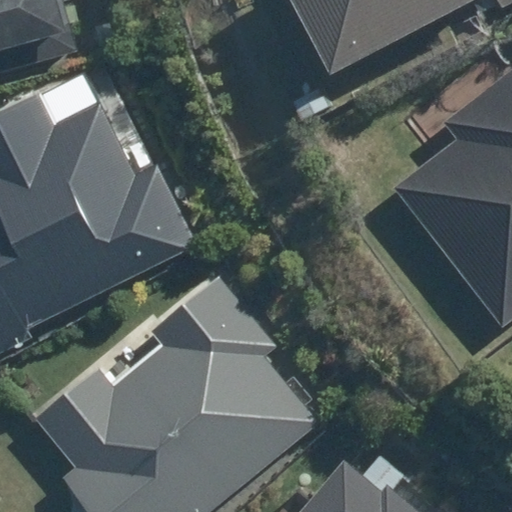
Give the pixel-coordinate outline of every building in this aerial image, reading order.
[(0,0),(0,52),(74,33),(67,6),(87,0),(86,0),(0,0)] [(511,0),(294,0),(334,76),(482,0),(500,0),(505,9),(511,5),(511,0)] [(394,184),(500,326),(511,316),(511,73),(449,121),(459,135),(394,184)] [(0,355),(35,337),(29,326),(200,239),(160,160),(139,171),(106,105),(61,127),(41,88),(0,108),(0,355)] [(62,479),(89,511),(214,511),(322,423),(269,359),(282,349),(220,274),(155,328),(166,341),(115,384),(101,367),(37,420),(77,467),(62,479)] [(419,511),(421,510),(389,481),(380,491),(347,463),(304,511),(419,511)]
